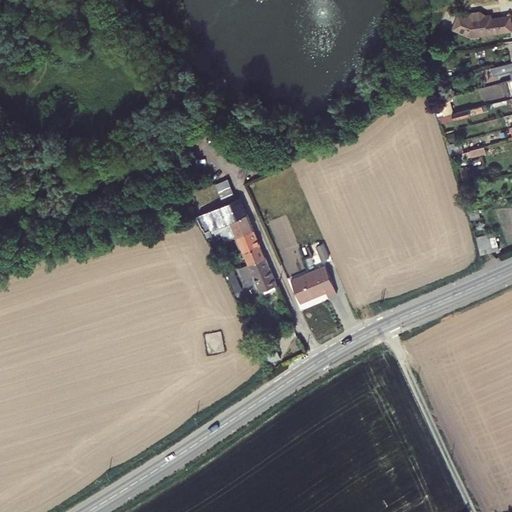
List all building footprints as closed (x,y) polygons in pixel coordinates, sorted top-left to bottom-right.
[(473,19),(462,15),(456,32),(475,39),(511,32),(511,17),(495,20),(494,16),(488,17),(484,15),(474,16),(473,19)] [(511,67),(511,64),(511,62),(502,64),(503,70),(511,67)] [(436,99),(440,111),(445,110),(442,98),(436,99)] [(488,112),(487,106),(444,117),(445,123),(488,112)] [(489,152),(487,146),(471,150),(473,157),(489,152)] [(217,185),(223,200),(234,196),(229,181),(217,185)] [(242,195),(210,208),(216,223),(219,222),(248,210),(242,195)] [(482,218),(479,209),(469,212),(472,221),(482,218)] [(226,225),(230,236),(238,233),(254,226),(248,210),(219,222),(221,227),(226,225)] [(254,226),(238,233),(243,247),(260,240),(254,226)] [(491,251),(487,236),(477,238),(482,254),(491,251)] [(213,244),(215,248),(224,244),(222,240),(213,244)] [(266,254),(260,240),(243,247),(249,261),(266,254)] [(319,249),(325,263),(332,260),(326,246),(319,249)] [(249,261),(240,265),(245,276),(254,272),(261,289),(277,282),(266,254),(249,261)] [(234,267),(227,270),(236,290),(243,287),(234,267)] [(331,299),(341,295),(329,267),(295,282),(304,305),(330,294),(331,299)] [(211,353),(227,350),(223,330),(207,333),(211,353)] [(385,344),(377,341),(375,349),(382,351),(385,344)] [(270,365),(283,359),(277,345),(264,351),(270,365)]
